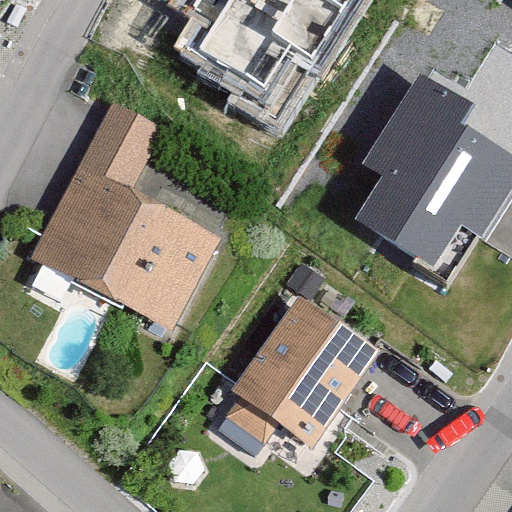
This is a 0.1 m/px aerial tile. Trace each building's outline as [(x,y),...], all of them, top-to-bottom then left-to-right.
[(214,16),(197,51),(250,75),(271,30),(313,50),(336,0),(196,0),(193,6),(214,16)] [(472,106),(422,76),(367,166),(385,177),(358,222),(439,271),(466,228),(486,240),(511,196),(511,155),(461,125),(472,106)] [(116,90),(36,242),(182,323),(226,221),(142,178),(172,119),(116,90)] [(44,291),(66,303),(38,353),(69,370),(111,297),(57,267),(44,291)] [(387,345),(301,282),(222,399),(304,461),(387,345)]
